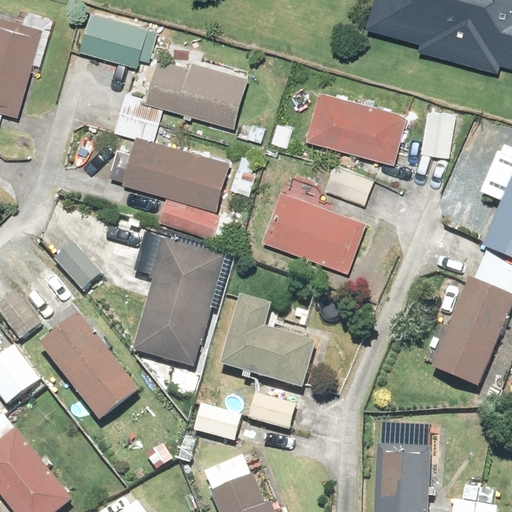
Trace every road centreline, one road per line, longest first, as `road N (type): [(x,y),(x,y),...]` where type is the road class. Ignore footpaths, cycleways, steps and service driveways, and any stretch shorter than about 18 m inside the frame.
road 1 (unknown): [(430,224),(354,398),(346,511)]
road 2 (unknown): [(0,234),(31,199),(65,117),(75,108),(116,115)]
